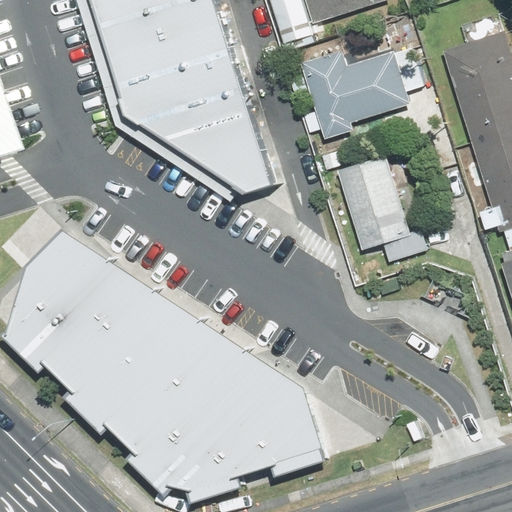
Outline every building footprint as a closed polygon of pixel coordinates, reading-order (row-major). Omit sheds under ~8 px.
[(222,0),(107,0),(149,125),(256,190),(284,188),(222,0)] [(280,0),(292,43),(329,34),(326,23),(398,5),(397,0),(280,0)] [(93,37),(64,10),(41,35),(71,62),(93,37)] [(511,36),(450,54),(511,264),(511,36)] [(357,44),(308,58),(329,130),(425,102),(408,47),(362,61),(357,44)] [(0,157),(4,156),(10,154),(25,150),(0,71),(0,157)] [(403,147),(345,164),(370,250),(390,244),(396,262),(433,251),(403,147)] [(281,204),(217,221),(228,263),(293,246),(281,204)] [(303,388),(61,230),(24,267),(3,340),(37,374),(44,366),(70,393),(64,399),(101,436),(107,429),(132,454),(126,461),(164,498),(172,488),(185,491),(189,504),(240,487),(238,476),(271,467),(274,476),(323,461),(303,388)] [(481,340),(457,350),(472,387),(496,377),(481,340)]
